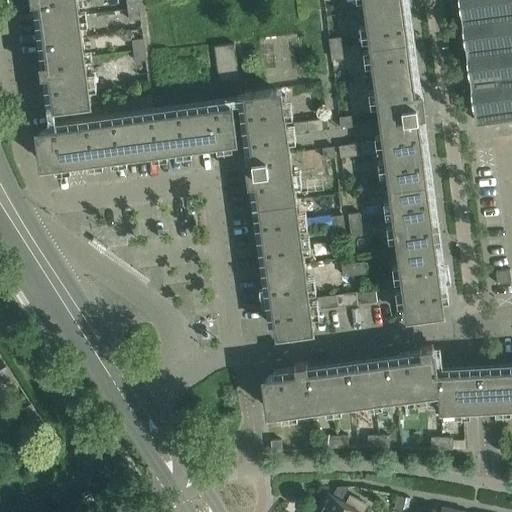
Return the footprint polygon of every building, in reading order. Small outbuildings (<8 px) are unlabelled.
[(32,0),(33,2),(40,2),(48,62),(41,63),(43,75),(50,75),(54,108),(92,103),(77,0),(32,0)] [(141,19),(138,0),(127,0),(130,20),(141,19)] [(422,90),(415,91),(402,0),(364,0),(381,122),(383,140),(407,317),(433,313),(435,313),(439,310),(442,307),(443,302),(443,300),(450,299),(448,291),(442,292),(418,116),(425,115),(422,90)] [(511,0),(459,0),(476,121),(511,116),(511,0)] [(340,37),(329,38),(332,59),(343,57),(340,37)] [(146,59),(144,39),(133,40),(136,61),(146,59)] [(234,43),(215,46),(219,81),(239,79),(234,43)] [(244,93),(246,105),(253,158),(246,159),(250,184),(257,183),(272,300),(262,302),(263,307),(266,306),(269,323),(276,322),(276,325),(278,329),(282,332),(286,333),(288,333),(314,329),(312,309),(291,152),(284,99),(283,100),(283,97),(281,93),(277,90),(273,89),(270,90),(270,89),(244,93)] [(151,95),(92,103),(54,108),(57,126),(46,128),(42,130),(39,134),(38,138),(38,141),(40,155),(40,157),(43,161),(46,164),(51,165),(55,164),(56,172),(72,170),(71,163),(238,140),(233,103),(154,113),(151,95)] [(351,115),(340,117),(341,127),(352,126),(351,115)] [(294,123),(296,134),(323,130),(322,119),(294,123)] [(378,152),(376,141),(340,146),(341,157),(378,152)] [(334,147),(323,148),(325,158),(335,157),(334,147)] [(360,213),(349,214),(352,235),(363,233),(360,213)] [(346,235),(343,215),(332,216),(335,237),(346,235)] [(363,262),(350,263),(342,264),(344,275),(364,273),(363,262)] [(497,284),(511,282),(510,269),(496,271),(497,284)] [(318,297),(319,308),(397,298),(396,287),(318,297)] [(511,366),(481,368),(437,371),(435,353),(434,353),(433,346),(421,348),(421,355),(309,370),(308,363),(295,365),(296,372),(280,374),(272,375),(268,377),(266,381),(265,386),(265,388),(264,388),(266,402),(267,402),(267,404),(269,408),(273,411),(277,412),(280,412),(440,391),(441,409),(484,407),(511,405),(511,366)] [(0,369),(0,371),(6,380),(13,375),(6,366),(0,369)] [(13,375),(6,380),(12,390),(19,385),(13,375)] [(24,408),(30,418),(38,413),(31,404),(24,408)] [(38,413),(30,418),(37,428),(44,423),(38,413)] [(369,446),(379,446),(379,435),(369,435),(369,446)] [(379,435),(379,446),(389,446),(390,435),(379,435)] [(338,447),(338,436),(327,436),(328,447),(338,447)] [(348,436),(338,436),(338,447),(348,447),(348,436)] [(431,448),(442,448),(442,437),(432,437),(431,448)] [(442,437),(442,448),(452,448),(452,437),(442,437)] [(271,440),(272,451),(283,451),(282,440),(271,440)] [(324,505),(320,511),(319,511),(363,511),(368,504),(358,499),(356,498),(355,498),(354,498),(352,498),(350,498),(349,499),(348,500),(347,501),(346,502),(341,500),(349,486),(338,486),(333,495),(328,492),(321,503),(324,505)] [(397,495),(394,508),(403,510),(406,497),(397,495)]
